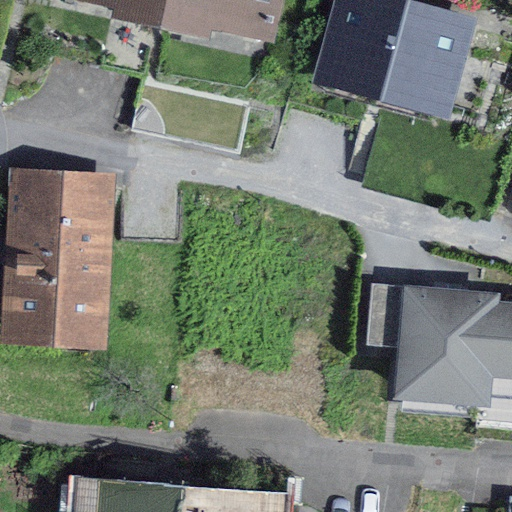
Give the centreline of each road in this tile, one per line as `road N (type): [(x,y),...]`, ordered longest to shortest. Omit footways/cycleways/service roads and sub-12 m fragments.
road 1 (residential): [(511,249),(224,173),(0,144)]
road 2 (residential): [(0,422),(156,445),(511,470)]
